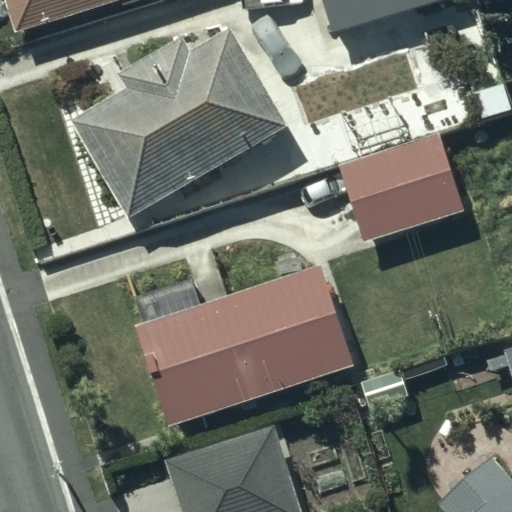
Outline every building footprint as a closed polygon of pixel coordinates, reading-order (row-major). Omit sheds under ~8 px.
[(0,0),(0,2),(10,37),(136,0),(0,0)] [(317,0),(329,37),(451,0),(317,0)] [(123,88),(67,123),(128,223),(281,128),(225,37),(191,58),(179,39),(117,78),(123,88)] [(438,140),(335,170),(356,240),(459,210),(438,140)] [(135,301),(143,326),(137,328),(167,424),(348,367),(318,271),(201,308),(193,283),(135,301)] [(300,511),(272,426),(162,462),(177,511),(300,511)] [(511,511),(511,487),(488,461),(439,505),(445,511),(511,511)]
